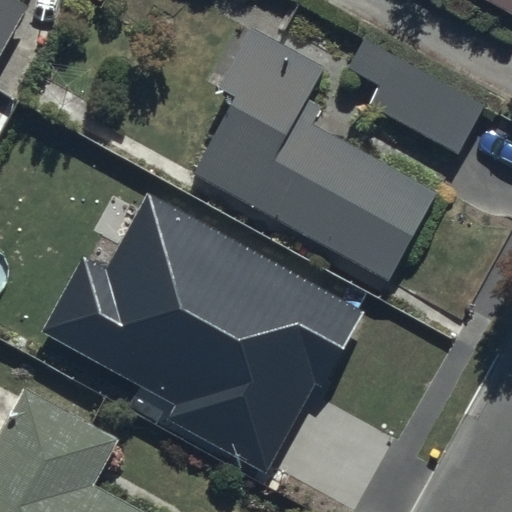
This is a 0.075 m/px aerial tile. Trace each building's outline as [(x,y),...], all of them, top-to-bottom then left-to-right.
[(0,0),(0,61),(33,2),(29,0),(0,0)] [(511,0),(492,0),(511,10),(511,0)] [(184,166),(399,280),(445,194),(304,119),(335,61),(261,22),(184,166)] [(448,157),(485,106),(370,41),(339,95),(448,157)] [(171,418),(265,470),(313,383),(321,387),(363,311),(148,193),(107,267),(83,254),(40,331),(177,406),(171,418)] [(0,437),(0,511),(136,511),(99,491),(130,436),(31,381),(0,437)]
